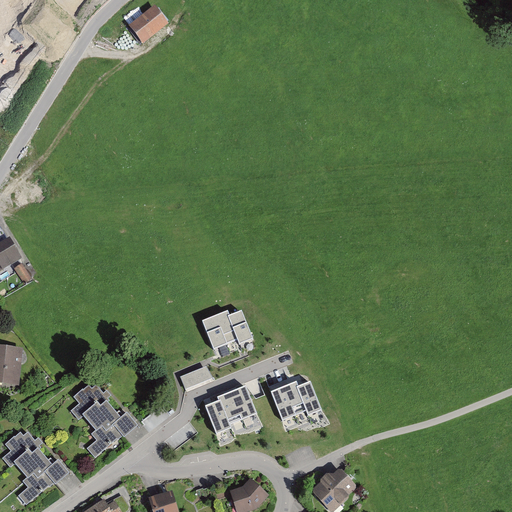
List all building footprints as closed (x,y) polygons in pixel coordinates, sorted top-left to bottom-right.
[(0,25),(0,74),(43,39),(19,10),(0,25)] [(174,27),(162,10),(134,29),(146,46),(174,27)] [(8,241),(0,245),(0,270),(19,260),(8,241)] [(23,264),(15,269),(24,285),(33,279),(23,264)] [(430,301),(419,283),(387,302),(397,320),(430,301)] [(240,344),(253,339),(242,310),(229,315),(227,310),(203,320),(214,348),(237,339),(240,344)] [(28,350),(0,346),(0,385),(22,389),(28,350)] [(208,367),(182,377),(187,390),(213,380),(208,367)] [(309,415),(322,409),(311,381),(298,386),(296,381),(272,390),(283,419),(306,409),(309,415)] [(219,400),(206,405),(216,432),(231,427),(230,423),(257,413),(246,384),(218,395),(219,400)] [(95,392),(91,387),(77,398),(82,405),(73,412),(81,421),(88,415),(101,431),(107,425),(111,430),(125,419),(111,402),(117,398),(110,390),(106,393),(101,387),(95,392)] [(107,425),(101,431),(94,437),(99,443),(90,451),(97,460),(141,427),(132,414),(111,430),(107,425)] [(48,448),(41,440),(36,443),(32,436),(27,437),(24,434),(9,447),(14,452),(3,461),(11,470),(18,464),(31,479),(40,475),(43,480),(57,467),(44,452),(48,448)] [(40,475),(31,479),(22,483),(28,490),(16,499),(26,511),(28,511),(75,475),(65,462),(43,480),(40,475)] [(333,511),(365,495),(345,471),(313,488),(331,511),(333,511)] [(250,492),(234,495),(238,511),(258,511),(263,511),(274,498),(258,482),(250,492)] [(183,511),(180,495),(153,501),(154,511),(183,511)] [(117,511),(108,497),(86,511),(117,511)]
